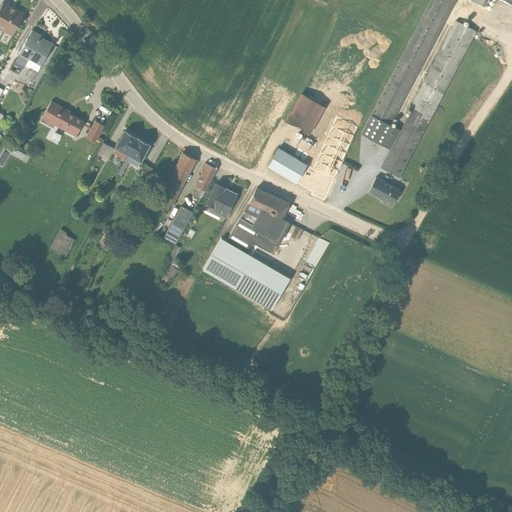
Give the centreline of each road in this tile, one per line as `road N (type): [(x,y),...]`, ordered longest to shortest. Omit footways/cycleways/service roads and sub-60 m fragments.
road 1 (unclassified): [(59,0),(167,126),(270,185),(401,243)]
road 2 (track): [(401,243),(511,68)]
